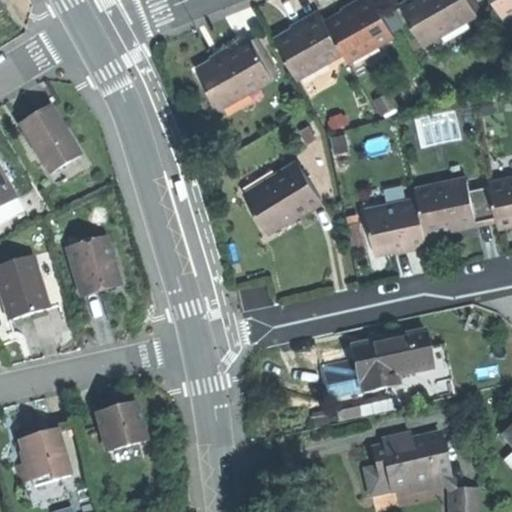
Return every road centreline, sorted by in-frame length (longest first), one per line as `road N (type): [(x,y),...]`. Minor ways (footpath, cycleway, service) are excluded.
road 1 (residential): [(500,278),(207,340)]
road 2 (unknown): [(223,478),(368,452),(421,429),(493,428)]
road 3 (residential): [(207,340),(0,385)]
road 4 (tertiary): [(207,340),(226,511)]
road 5 (tertiary): [(170,177),(207,340)]
road 6 (tertiary): [(82,35),(170,177)]
road 7 (tertiary): [(170,177),(147,103),(107,26)]
